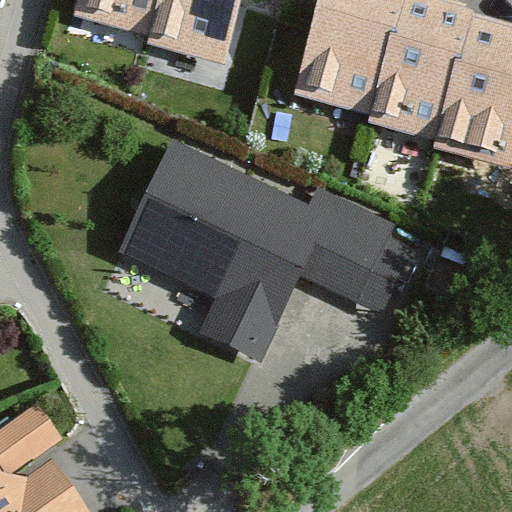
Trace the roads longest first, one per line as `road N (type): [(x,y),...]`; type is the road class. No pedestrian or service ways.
road 1 (residential): [(155,511),(0,214)]
road 2 (residential): [(293,511),(511,341)]
road 3 (residential): [(0,119),(31,0)]
